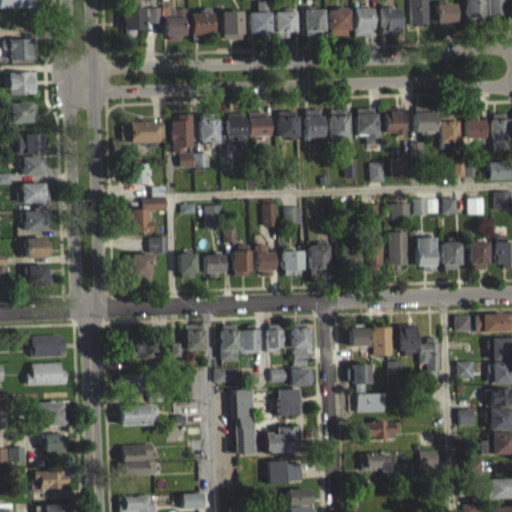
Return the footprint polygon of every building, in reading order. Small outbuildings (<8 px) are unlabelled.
[(0,0),(0,13),(31,13),(30,0),(0,0)] [(72,0),(59,0),(59,15),(72,15),(72,0)] [(264,0),(264,9),(266,9),(267,31),(263,31),(263,37),(244,37),(243,10),(253,10),(253,0),(264,0)] [(406,0),(407,21),(425,21),(424,0),(406,0)] [(481,0),(482,20),(461,20),(461,0),(481,0)] [(486,0),(504,0),(504,12),(486,12),(486,0)] [(432,1),(432,10),(430,10),(431,17),(432,17),(432,19),(435,19),(435,24),(449,24),(449,19),(452,19),(452,1),(432,1)] [(348,6),(349,33),(369,33),(368,5),(364,5),(364,2),(354,2),(354,5),(348,6)] [(376,3),(377,32),(397,31),(396,6),(386,6),(386,3),(376,3)] [(144,5),(144,20),(157,20),(157,4),(144,5)] [(139,5),(140,6),(142,6),(143,13),(140,14),(141,27),(132,27),(132,33),(120,34),(119,5),(139,5)] [(160,15),(160,33),(164,33),(164,38),(177,38),(177,32),(181,32),(180,14),(183,14),(182,5),(169,5),(170,14),(160,15)] [(323,8),(332,7),(332,5),(342,5),(342,6),(345,6),(346,27),(343,27),(343,32),(327,32),(326,28),(324,28),(323,8)] [(299,7),(299,29),(301,29),(301,35),(317,34),(317,28),(319,28),(319,6),(299,7)] [(186,11),(193,11),(193,8),(202,8),(202,10),(208,10),(208,32),(186,32),(186,11)] [(217,9),(218,32),(219,32),(219,36),(239,36),(238,8),(217,9)] [(270,9),(270,26),(269,26),(269,35),(285,34),(285,30),(291,29),(291,8),(270,9)] [(0,36),(0,47),(6,47),(7,57),(32,56),(31,36),(0,36)] [(5,70),(5,75),(1,75),(1,87),(6,87),(6,92),(33,91),(33,69),(5,70)] [(7,101),(7,110),(3,110),(3,120),(8,120),(8,121),(29,120),(29,118),(34,118),(33,101),(29,102),(29,100),(7,101)] [(400,132),(400,105),(380,105),(380,130),(390,130),(390,132),(400,132)] [(243,115),(252,115),(252,110),(263,109),(263,115),(265,115),(266,133),(244,133),(243,115)] [(409,110),(410,129),(418,129),(418,132),(432,132),(432,109),(409,110)] [(197,112),(197,118),(196,118),(196,139),(200,139),(200,142),(215,141),(215,139),(216,139),(215,117),(213,117),(213,111),(197,112)] [(351,112),(352,132),(354,132),(354,134),(362,134),(363,143),(377,142),(376,121),(373,122),(373,111),(351,112)] [(174,112),(174,118),(168,118),(168,127),(166,127),(167,138),(168,138),(168,151),(175,151),(175,165),(189,164),(189,149),(187,149),(187,144),(189,144),(188,112),(174,112)] [(325,113),(326,136),(337,136),(337,143),(345,143),(344,136),(345,136),(345,112),(325,113)] [(299,114),(299,127),(300,127),(300,135),(302,135),(302,138),(313,138),(313,134),(319,134),(319,113),(299,114)] [(272,114),(273,135),(287,135),(287,137),(293,137),(292,134),(294,134),(294,114),(272,114)] [(224,149),(240,148),(239,134),(241,134),(241,116),(222,116),(222,130),(216,130),(216,141),(223,141),(224,149)] [(505,116),(506,138),(505,138),(505,147),(490,147),(489,138),(488,138),(487,117),(505,116)] [(481,117),(481,135),(461,136),(460,117),(481,117)] [(434,119),(435,146),(454,146),(453,118),(434,119)] [(117,124),(124,123),(124,121),(152,120),(152,122),(159,122),(160,136),(154,143),(154,145),(144,145),(144,142),(134,142),(134,140),(125,140),(125,136),(117,136),(117,124)] [(15,152),(15,149),(13,149),(13,138),(15,138),(14,131),(40,130),(40,134),(44,133),(44,148),(39,148),(40,152),(15,152)] [(407,139),(407,165),(420,165),(419,139),(407,139)] [(218,150),(218,167),(228,166),(228,149),(218,150)] [(190,150),(191,165),(205,164),(204,150),(190,150)] [(16,156),(16,165),(19,165),(19,174),(41,173),(41,171),(46,171),(46,158),(40,158),(40,154),(18,155),(18,156),(16,156)] [(387,155),(387,174),(405,174),(405,155),(387,155)] [(450,156),(450,174),(460,174),(460,156),(450,156)] [(191,159),(191,172),(205,171),(205,158),(191,159)] [(483,160),(484,177),(504,177),(504,175),(509,175),(509,161),(503,161),(503,159),(483,160)] [(280,161),(280,176),(295,175),(295,160),(280,161)] [(366,160),(366,179),(380,179),(379,160),(366,160)] [(472,160),(472,174),(462,174),(462,160),(472,160)] [(124,161),(124,169),(120,169),(120,181),(125,181),(125,183),(143,182),(143,174),(145,174),(145,167),(142,167),(142,161),(124,161)] [(340,161),(340,175),(353,175),(352,161),(340,161)] [(451,182),(461,183),(462,165),(452,165),(451,182)] [(353,183),(353,169),(342,169),(342,183),(353,183)] [(0,171),(0,181),(8,181),(7,171),(0,171)] [(17,181),(17,189),(14,189),(15,200),(18,200),(18,201),(42,201),(42,199),(48,199),(48,191),(46,191),(46,182),(41,182),(41,181),(17,181)] [(148,184),(148,194),(162,193),(162,184),(148,184)] [(489,189),(490,207),(508,206),(508,189),(489,189)] [(409,195),(409,211),(424,211),(424,210),(435,209),(434,196),(424,196),(424,195),(409,195)] [(438,195),(439,211),(453,211),(452,195),(438,195)] [(463,195),(463,211),(479,211),(479,195),(463,195)] [(162,207),(162,196),(143,197),(144,208),(162,207)] [(258,200),(259,224),(272,224),(271,200),(258,200)] [(387,201),(388,218),(405,217),(405,200),(387,201)] [(178,201),(178,211),(191,210),(191,201),(178,201)] [(375,201),(375,215),(360,216),(360,201),(375,201)] [(218,202),(219,226),(201,226),(201,202),(218,202)] [(347,202),(347,216),(333,217),(333,203),(347,202)] [(454,203),(439,203),(439,219),(454,219),(454,203)] [(465,219),(480,219),(480,203),(464,204),(465,219)] [(281,204),(281,221),(297,221),(296,204),(281,204)] [(435,204),(410,204),(410,219),(435,219),(435,204)] [(143,206),(143,219),(146,219),(146,230),(126,231),(126,219),(122,219),(121,213),(126,212),(126,207),(143,206)] [(17,210),(17,220),(20,220),(20,224),(15,225),(15,234),(25,233),(25,229),(42,229),(42,226),(48,226),(48,210),(42,210),(42,209),(17,210)] [(389,209),(389,226),(406,225),(406,209),(389,209)] [(232,224),(233,239),(220,239),(220,224),(232,224)] [(384,229),(385,263),(387,263),(387,269),(396,268),(396,263),(403,262),(402,229),(384,229)] [(144,235),(144,250),(163,250),(163,235),(144,235)] [(411,236),(411,264),(419,264),(419,269),(432,268),(431,235),(411,236)] [(22,236),(22,256),(44,256),(44,253),(48,253),(47,239),(43,239),(43,236),(22,236)] [(363,271),(373,271),(373,265),(378,265),(378,251),(379,251),(379,239),(370,240),(370,243),(362,244),(363,271)] [(464,240),(465,262),(468,262),(468,266),(482,266),(482,262),(485,262),(484,239),(464,240)] [(491,240),(491,261),(499,261),(499,265),(510,265),(510,261),(511,261),(511,239),(491,240)] [(250,243),(253,243),(253,241),(258,241),(258,242),(268,242),(268,250),(269,250),(270,268),(268,268),(268,273),(257,273),(257,269),(251,269),(250,243)] [(437,241),(438,262),(440,262),(440,267),(454,267),(454,263),(456,262),(456,241),(437,241)] [(304,244),(304,267),(306,267),(306,272),(323,272),(323,267),(324,267),(323,243),(304,244)] [(336,245),(337,266),(341,266),(341,271),(353,270),(353,266),(355,266),(355,245),(336,245)] [(281,273),(281,268),(278,268),(278,265),(277,265),(277,258),(278,258),(278,249),(279,249),(279,246),(287,246),(287,249),(298,249),(299,267),(297,267),(297,272),(281,273)] [(227,249),(228,269),(230,269),(230,274),(245,273),(245,269),(247,269),(246,248),(227,249)] [(199,253),(199,271),(205,271),(205,275),(215,275),(214,271),(220,271),(219,253),(217,253),(216,249),(211,249),(211,253),(199,253)] [(174,251),(174,271),(176,271),(177,276),(190,275),(190,271),(192,271),(192,251),(174,251)] [(126,252),(126,254),(121,254),(122,271),(127,271),(127,273),(134,273),(134,278),(147,277),(147,268),(150,268),(150,252),(126,252)] [(23,263),(23,265),(21,265),(21,272),(24,272),(24,284),(45,284),(45,282),(49,282),(49,270),(44,271),(44,263),(23,263)] [(471,313),(471,330),(478,329),(478,331),(505,330),(505,327),(511,327),(511,313),(504,313),(504,312),(471,313)] [(465,313),(466,328),(451,328),(451,313),(465,313)] [(288,326),(288,346),(306,345),(305,325),(304,325),(304,321),(289,321),(289,326),(288,326)] [(467,321),(452,322),(452,337),(468,336),(467,321)] [(180,322),(181,348),(201,348),(200,322),(180,322)] [(358,322),(359,326),(364,326),(365,344),(345,344),(345,327),(350,327),(350,322),(358,322)] [(412,322),(413,347),(407,347),(408,353),(400,353),(399,348),(394,348),(393,322),(412,322)] [(387,324),(388,353),(368,353),(367,325),(387,324)] [(217,327),(217,358),(234,358),(234,327),(217,327)] [(236,327),(255,327),(255,347),(254,347),(255,350),(238,351),(238,348),(236,348),(236,327)] [(263,327),(264,350),(272,350),(272,347),(274,347),(274,345),(279,345),(279,327),(263,327)] [(29,333),(29,345),(27,345),(27,352),(30,352),(30,355),(57,354),(57,351),(62,351),(62,335),(56,335),(56,333),(29,333)] [(435,335),(435,351),(437,351),(437,357),(436,357),(436,369),(435,369),(435,378),(418,379),(416,342),(425,342),(424,335),(435,335)] [(482,337),(483,347),(484,347),(484,357),(487,357),(487,358),(506,358),(506,349),(510,348),(510,338),(505,338),(505,336),(482,337)] [(167,340),(168,354),(178,354),(178,340),(167,340)] [(112,343),(113,354),(114,354),(114,356),(148,355),(147,341),(112,343)] [(289,347),(302,347),(303,363),(289,363),(289,347)] [(169,363),(179,362),(179,348),(169,349),(169,363)] [(384,358),(384,374),(398,373),(398,358),(384,358)] [(453,359),(454,375),(470,375),(469,358),(453,359)] [(28,361),(28,370),(23,370),(24,382),(63,381),(63,368),(58,368),(58,360),(28,361)] [(484,360),(484,371),(488,371),(489,382),(508,381),(508,380),(511,379),(511,367),(507,368),(506,360),(484,360)] [(365,362),(366,381),(360,381),(360,390),(351,390),(351,382),(348,382),(348,377),(343,377),(343,366),(347,366),(347,362),(365,362)] [(267,366),(267,378),(282,378),(282,365),(267,366)] [(211,366),(211,379),(234,379),(234,366),(211,366)] [(285,367),(286,384),(305,383),(305,380),(309,380),(309,367),(305,367),(305,366),(285,367)] [(385,382),(402,381),(401,366),(385,367),(385,382)] [(455,384),(471,383),(471,367),(454,367),(455,384)] [(239,369),(238,379),(252,379),(252,369),(239,369)] [(119,372),(119,374),(114,374),(115,383),(120,383),(120,390),(128,390),(129,391),(132,391),(132,390),(139,389),(138,371),(119,372)] [(235,374),(212,374),(212,388),(235,388),(235,374)] [(268,387),(283,387),(282,374),(268,375),(268,387)] [(427,383),(427,399),(411,399),(411,383),(427,383)] [(226,387),(228,417),(231,417),(232,452),(260,450),(260,452),(290,450),(290,449),(296,449),(295,424),(274,425),(274,433),(267,434),(267,431),(251,432),(249,386),(226,387)] [(273,387),(274,414),(297,413),(297,402),(299,402),(298,396),(296,396),(296,386),(273,387)] [(481,387),(481,396),(486,396),(487,403),(488,403),(488,405),(504,405),(504,403),(511,403),(511,386),(481,387)] [(160,388),(161,398),(146,399),(145,389),(160,388)] [(353,391),(353,409),(380,409),(380,391),(353,391)] [(34,401),(35,425),(60,424),(60,421),(65,421),(64,402),(59,402),(59,400),(34,401)] [(115,403),(115,424),(147,423),(147,419),(152,419),(152,403),(146,403),(146,402),(115,403)] [(470,406),(470,422),(455,423),(455,406),(470,406)] [(481,409),(485,408),(485,407),(508,406),(508,407),(511,407),(511,425),(509,426),(509,428),(485,428),(485,420),(482,420),(481,409)] [(457,431),(471,431),(471,415),(456,415),(457,431)] [(357,422),(358,435),(368,434),(369,438),(382,438),(382,436),(391,436),(391,430),(395,430),(395,421),(381,421),(381,418),(368,419),(368,421),(357,422)] [(483,430),(483,438),(477,438),(477,452),(487,452),(487,453),(510,452),(510,450),(511,449),(511,430),(509,431),(509,429),(483,430)] [(418,445),(433,445),(432,431),(418,431),(418,445)] [(37,436),(37,442),(41,442),(41,449),(60,449),(60,433),(38,433),(39,436),(37,436)] [(117,443),(118,460),(113,460),(114,474),(143,473),(143,471),(151,471),(150,458),(148,458),(147,442),(117,443)] [(21,444),(22,459),(8,459),(7,445),(21,444)] [(415,449),(415,461),(420,461),(420,466),(433,466),(433,448),(415,449)] [(355,453),(359,453),(359,451),(376,451),(376,449),(380,449),(380,450),(384,450),(384,459),(385,459),(385,470),(374,470),(374,468),(355,468),(355,453)] [(22,452),(7,453),(8,467),(23,467),(22,452)] [(477,456),(478,473),(468,474),(467,471),(462,471),(461,457),(477,456)] [(264,484),(280,483),(280,479),(298,477),(297,460),(281,460),(280,458),(263,459),(264,484)] [(31,468),(31,483),(36,483),(36,486),(60,486),(60,483),(65,483),(65,467),(31,468)] [(481,479),(484,479),(484,477),(511,476),(511,477),(511,497),(485,497),(485,495),(482,495),(481,479)] [(453,478),(454,494),(469,493),(468,478),(453,478)] [(283,487),(283,494),(279,494),(279,501),(283,501),(283,503),(304,503),(304,501),(309,501),(309,486),(283,487)] [(176,492),(177,507),(198,506),(198,491),(176,492)] [(114,511),(152,511),(151,502),(147,502),(146,492),(135,492),(135,494),(114,494),(114,511)] [(311,510),(310,494),(284,495),(284,511),(311,510)] [(0,511),(9,511),(9,507),(7,507),(7,501),(0,501),(0,511)] [(31,504),(31,511),(67,511),(67,501),(39,502),(39,503),(31,504)] [(457,501),(457,511),(474,511),(474,501),(457,501)] [(511,511),(511,503),(488,504),(488,511),(511,511)]
